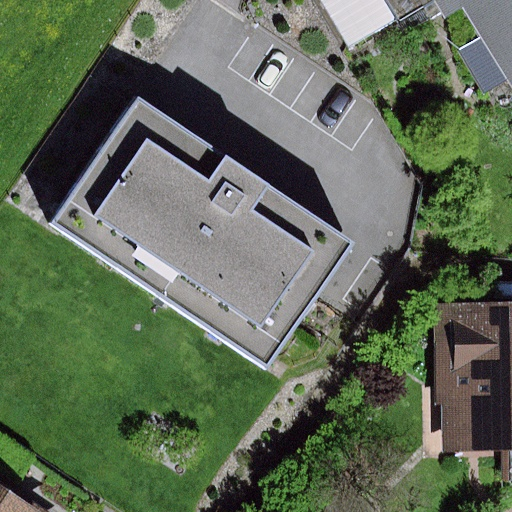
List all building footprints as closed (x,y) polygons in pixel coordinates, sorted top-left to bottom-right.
[(381,0),(320,0),(346,44),(392,17),(381,0)] [(420,0),(381,0),(392,17),(420,0)] [(511,0),(443,0),(501,100),(511,93),(511,0)] [(337,246),(127,103),(50,216),(260,358),(337,246)] [(511,304),(431,305),(432,403),(441,403),(441,454),(511,452),(511,304)] [(0,511),(41,511),(0,485),(0,511)]
